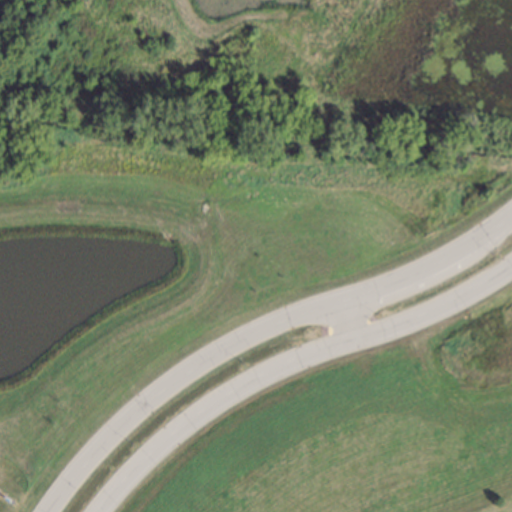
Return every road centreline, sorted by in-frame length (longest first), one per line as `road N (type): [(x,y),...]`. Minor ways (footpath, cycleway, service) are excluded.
road 1 (secondary): [(84,511),(171,425),(217,397),(444,307),(511,268)]
road 2 (secondary): [(340,302),(268,327),(149,393),(44,511)]
road 3 (secondary): [(511,217),(438,266),(340,302)]
